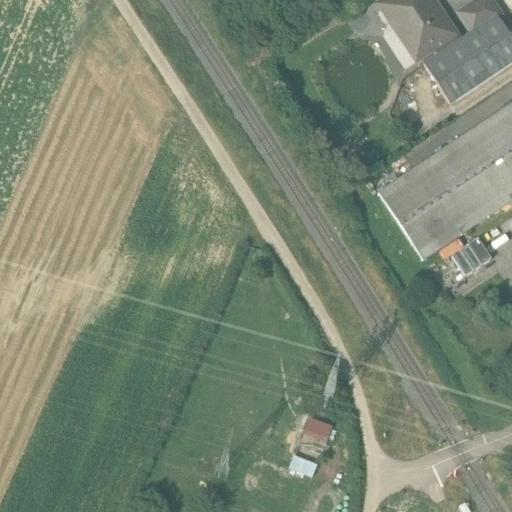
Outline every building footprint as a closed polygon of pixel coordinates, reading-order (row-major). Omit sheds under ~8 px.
[(389,0),(378,8),(391,28),(398,23),(408,37),(401,42),(416,65),(432,53),(437,60),(460,45),(441,16),(437,18),(430,7),(433,5),(430,0),(389,0)] [(487,0),(482,0),(458,16),(472,37),(497,21),(497,22),(501,20),(487,0)] [(437,60),(424,69),(450,109),(511,67),(511,43),(497,22),(497,21),(472,37),(460,45),(437,60)] [(498,116),(377,196),(422,263),(511,202),(511,104),(509,104),(499,111),(498,116)] [(468,254),(440,273),(455,295),(483,277),(468,254)] [(308,418),(302,432),(326,441),(331,427),(308,418)] [(303,452),(296,467),(331,484),(339,470),(303,452)]
